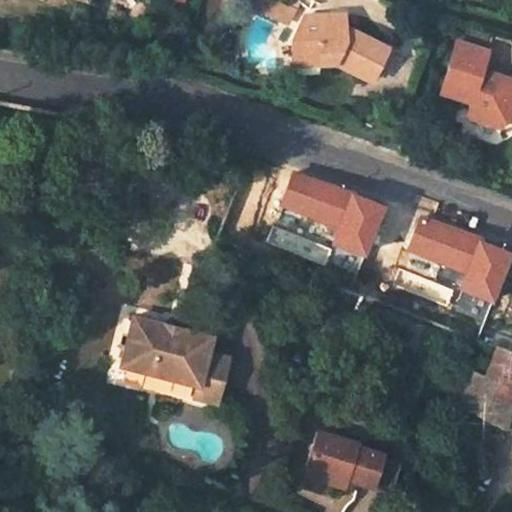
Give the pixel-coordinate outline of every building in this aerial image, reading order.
[(343,37),(335,33),(336,19),(304,20),(288,45),(289,59),(317,58),(317,67),(334,66),(367,84),(383,50),(346,31),(343,37)] [(511,78),(480,69),(485,50),(454,41),(439,94),(466,101),(464,108),(481,113),(479,118),(498,124),(500,119),(511,113),(511,78)] [(317,58),(289,59),(289,66),(289,68),(317,67),(317,58)] [(179,317),(162,313),(160,323),(177,327),(179,317)] [(213,401),(224,356),(203,351),(207,335),(177,327),(160,323),(129,316),(117,365),(194,384),(191,395),(213,401)] [(511,350),(492,342),(480,373),(469,367),(455,401),(461,405),(457,415),(486,430),(490,420),(499,425),(511,393),(511,350)] [(469,367),(460,364),(446,397),(455,401),(469,367)] [(191,395),(182,393),(180,401),(211,408),(213,401),(191,395)] [(388,489),(397,459),(382,454),(382,451),(356,443),(356,441),(317,428),(304,472),(308,473),(328,479),(343,484),(346,476),(347,472),(358,476),(357,480),(371,485),(372,483),(388,489)] [(391,490),(400,460),(397,459),(388,489),(391,490)] [(328,479),(308,473),(304,484),(324,491),(328,479)]
